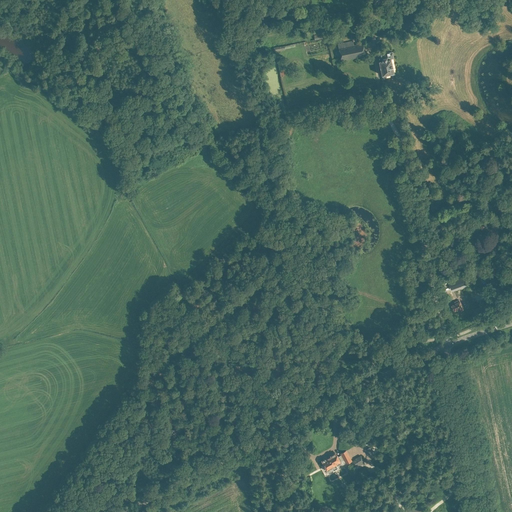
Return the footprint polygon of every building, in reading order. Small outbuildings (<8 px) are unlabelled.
[(338,44),(341,61),(366,55),(363,43),(354,45),(353,41),(338,44)] [(383,50),(383,53),(379,54),(378,50),(379,50),(379,49),(377,50),(382,75),(383,75),(383,78),(393,76),(393,73),(394,73),(390,58),(393,58),(392,52),(385,53),(384,50),(383,50)] [(469,282),(467,276),(450,283),(452,288),(465,283),(469,282)] [(455,311),(458,309),(459,311),(464,309),(460,301),(460,302),(459,300),(454,302),(455,304),(452,306),(455,311)] [(326,458),(322,461),(324,465),(322,466),(324,470),(326,469),(328,472),(333,469),(331,466),(335,464),(337,467),(342,465),(341,464),(345,462),(346,463),(351,460),(346,450),(340,453),(341,454),(337,457),(335,453),(330,456),(331,457),(326,459),(326,458)] [(360,455),(351,460),(356,470),(365,465),(360,455)]
